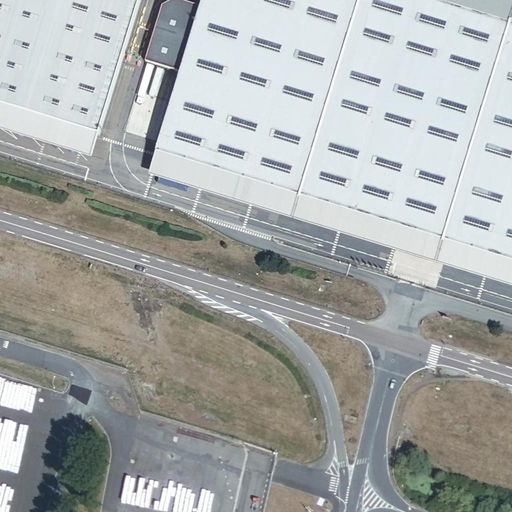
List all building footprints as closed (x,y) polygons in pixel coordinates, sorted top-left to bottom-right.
[(0,0),(0,100),(103,132),(143,0),(0,0)] [(180,71),(199,7),(180,0),(171,0),(162,5),(145,60),(180,71)] [(511,23),(436,0),(201,0),(199,7),(180,71),(155,151),(511,260),(511,23)] [(511,0),(436,0),(511,23),(511,0)] [(103,132),(0,100),(0,128),(94,157),(103,132)] [(511,260),(155,151),(148,174),(511,285),(511,260)]
